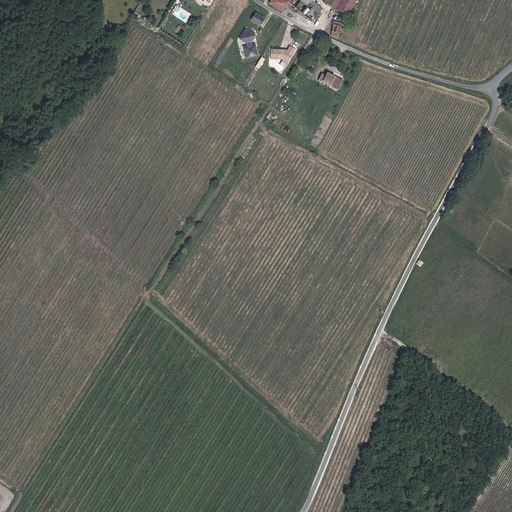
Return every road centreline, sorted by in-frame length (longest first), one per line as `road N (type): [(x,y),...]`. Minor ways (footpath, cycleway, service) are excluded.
road 1 (residential): [(499,96),(369,351),(302,511)]
road 2 (residential): [(256,0),(353,51),(487,89)]
